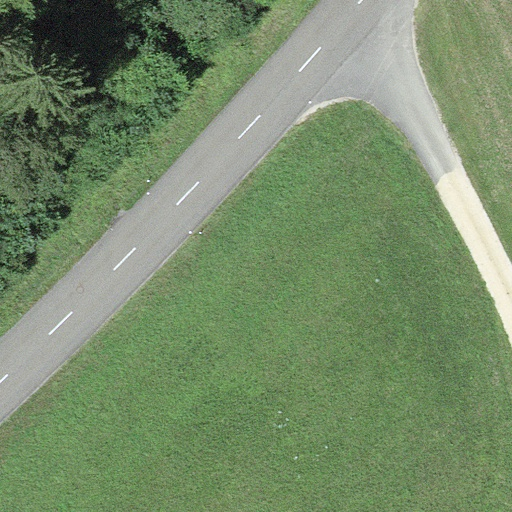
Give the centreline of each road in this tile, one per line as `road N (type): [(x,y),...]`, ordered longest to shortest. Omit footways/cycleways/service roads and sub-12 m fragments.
road 1 (secondary): [(0,379),(357,0)]
road 2 (track): [(339,22),(494,274),(511,326)]
